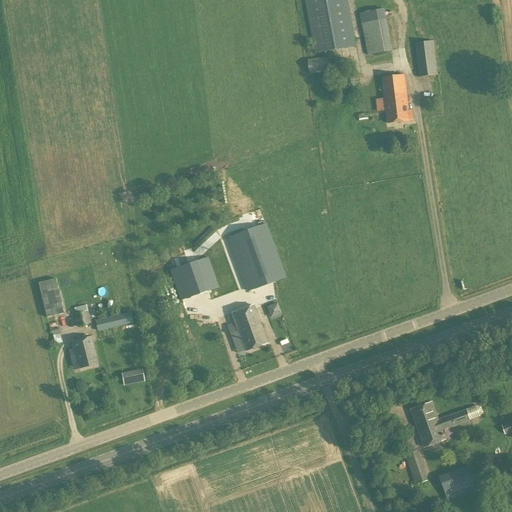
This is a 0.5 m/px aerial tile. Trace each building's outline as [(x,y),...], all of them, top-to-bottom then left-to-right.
[(304,0),(315,55),(356,46),(347,0),(304,0)] [(360,14),(367,56),(392,51),(384,9),(360,14)] [(438,75),(434,41),(415,43),(419,77),(438,75)] [(309,74),(332,71),(330,57),(307,60),(309,74)] [(356,96),(353,73),(341,74),(343,97),(356,96)] [(412,112),(408,112),(404,76),(382,79),(388,123),(413,120),(412,112)] [(244,281),(247,291),(274,281),(285,277),(265,223),(227,237),(244,281)] [(196,261),(169,268),(178,300),(205,292),(196,261)] [(202,278),(205,287),(207,292),(210,301),(222,297),(222,296),(214,274),(202,278)] [(45,317),(63,313),(55,278),(37,282),(45,317)] [(274,282),(256,289),(257,293),(275,286),(274,282)] [(276,287),(258,293),(260,299),(278,294),(276,287)] [(271,319),(282,314),(277,302),(266,306),(271,319)] [(231,314),(234,323),(227,326),(230,335),(238,332),(245,352),(267,344),(253,306),(231,314)] [(87,311),(76,314),(79,326),(90,323),(88,316),(87,311)] [(136,311),(130,313),(95,321),(100,342),(135,334),(134,329),(139,328),(136,311)] [(62,343),(59,329),(52,331),(55,345),(62,343)] [(75,355),(72,356),(76,370),(98,364),(90,338),(71,343),(75,355)] [(143,371),(122,376),(124,386),(145,382),(143,371)] [(476,406),(466,410),(438,420),(432,403),(411,410),(424,447),(445,440),(442,431),(470,420),(479,417),(483,412),(481,407),(476,406)] [(505,435),(511,432),(511,421),(501,425),(505,435)] [(405,455),(415,485),(427,481),(417,451),(405,455)] [(470,466),(438,478),(448,501),(479,489),(470,466)]
